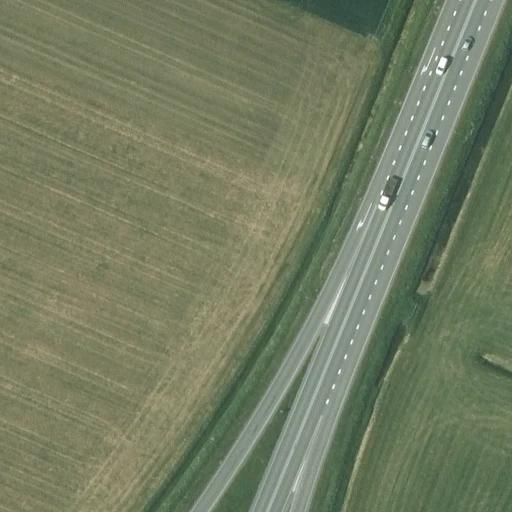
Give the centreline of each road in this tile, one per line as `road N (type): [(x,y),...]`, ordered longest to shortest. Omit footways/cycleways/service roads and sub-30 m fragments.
road 1 (trunk): [(390,210),(198,511)]
road 2 (trunk): [(390,210),(475,0)]
road 3 (trunk): [(308,406),(390,210)]
